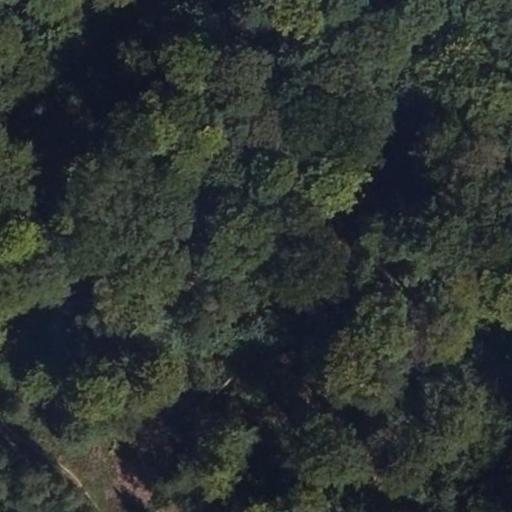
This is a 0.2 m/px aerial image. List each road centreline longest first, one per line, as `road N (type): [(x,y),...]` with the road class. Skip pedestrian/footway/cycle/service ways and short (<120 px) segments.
road 1 (unknown): [(0,367),(102,511)]
road 2 (track): [(131,0),(0,104)]
